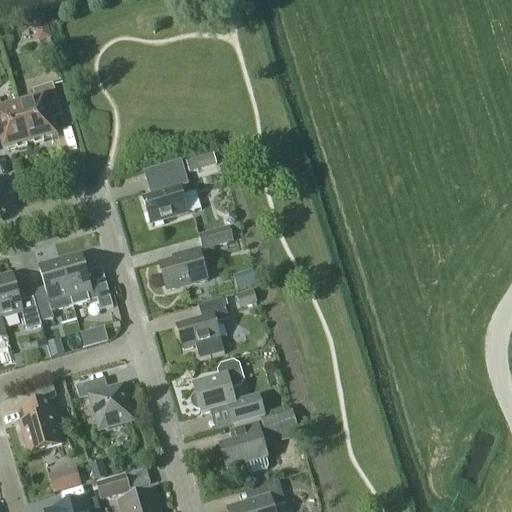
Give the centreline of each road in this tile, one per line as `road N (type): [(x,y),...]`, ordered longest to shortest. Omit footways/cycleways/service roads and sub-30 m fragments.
road 1 (residential): [(23,511),(5,440),(9,391),(144,358)]
road 2 (residential): [(144,358),(96,210),(75,202),(0,223)]
road 3 (residential): [(187,511),(144,358)]
